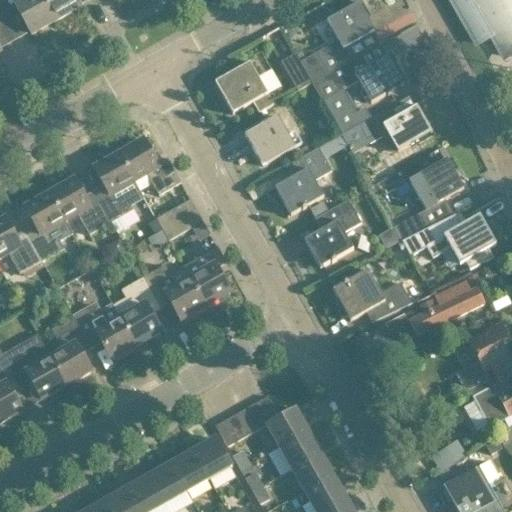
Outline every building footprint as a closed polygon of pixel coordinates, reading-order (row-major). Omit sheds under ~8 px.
[(0,0),(0,16),(4,24),(3,21),(13,15),(4,0),(0,0)] [(32,36),(56,22),(43,0),(22,0),(14,5),(32,36)] [(43,0),(56,22),(81,8),(79,5),(75,0),(43,0)] [(511,0),(451,0),(477,45),(492,36),(504,57),(511,52),(511,0)] [(295,56),(312,86),(361,58),(368,54),(368,53),(364,55),(363,55),(357,58),(350,47),(374,33),(368,23),(370,18),(362,4),(357,2),(349,7),(347,12),(328,23),(339,42),(300,64),(296,56),(295,56)] [(282,64),(299,93),(312,86),(295,56),(282,64)] [(367,69),(361,58),(312,86),(342,137),(360,127),(368,122),(362,112),(358,115),(353,118),(340,94),(344,91),(358,83),(363,92),(371,106),(384,98),(387,96),(388,98),(392,96),(391,94),(404,86),(388,57),(367,69)] [(274,107),(260,82),(250,65),(220,82),(227,94),(222,97),(233,116),(258,102),(263,111),(259,114),(259,115),(274,107)] [(383,113),(368,122),(360,127),(368,141),(380,134),(385,131),(391,142),(398,154),(415,144),(432,134),(417,108),(402,116),(396,119),(390,109),(383,113)] [(288,138),(277,119),(262,127),(245,137),(263,168),(302,146),(295,134),(288,138)] [(141,144),(119,156),(134,184),(147,177),(159,198),(181,185),(167,161),(157,167),(143,142),(140,143),(141,144)] [(312,154),(300,161),(299,161),(292,165),(298,177),(292,180),(275,190),(291,218),(302,211),(303,212),(324,200),(314,183),(332,173),(325,161),(319,150),(312,154)] [(106,163),(94,169),(103,185),(108,193),(97,199),(111,224),(134,212),(131,206),(143,199),(134,184),(119,156),(106,164),(106,163)] [(421,176),(408,183),(425,213),(420,216),(428,230),(447,221),(454,217),(445,202),(447,201),(448,200),(457,195),(464,191),(447,161),(437,167),(430,171),(421,176)] [(71,183),(49,196),(65,224),(78,217),(89,237),(111,224),(97,199),(87,205),(73,181),(71,183)] [(36,202),(25,209),(33,223),(38,232),(28,238),(42,264),(42,263),(63,251),(59,243),(72,236),(65,224),(49,196),(37,203),(36,202)] [(191,202),(180,208),(156,222),(162,232),(197,212),(191,202)] [(322,218),(328,229),(305,242),(320,270),(331,264),(332,265),(336,262),(336,261),(353,251),(344,236),(361,226),(348,202),(329,213),(322,217),(315,221),(316,222),(322,218)] [(322,217),(329,213),(324,205),(311,212),(315,221),(322,217)] [(168,244),(193,230),(203,224),(197,212),(162,232),(168,244)] [(420,216),(395,230),(402,243),(428,230),(420,216)] [(428,230),(402,243),(411,259),(427,249),(433,260),(434,260),(436,259),(441,256),(450,250),(460,266),(465,263),(470,271),(494,260),(488,250),(495,246),(479,218),(461,229),(455,218),(454,217),(447,221),(428,230)] [(0,260),(8,255),(20,276),(42,264),(28,238),(17,244),(4,221),(1,222),(2,223),(0,224),(0,260)] [(392,229),(378,238),(385,250),(399,242),(392,229)] [(112,245),(110,250),(115,259),(127,252),(120,240),(112,245)] [(183,269),(189,281),(205,309),(218,301),(219,302),(230,296),(216,270),(225,265),(225,266),(227,265),(218,250),(217,250),(219,255),(208,261),(208,260),(200,264),(198,261),(183,269)] [(205,309),(189,281),(183,269),(170,277),(165,267),(143,280),(157,306),(168,299),(182,323),(184,322),(184,321),(205,309)] [(344,285),(333,292),(338,300),(335,301),(341,320),(348,318),(351,323),(366,314),(378,308),(383,317),(411,304),(400,284),(381,295),(368,272),(344,285)] [(479,284),(476,278),(467,282),(470,289),(479,284)] [(111,306),(112,308),(135,348),(149,341),(161,335),(147,311),(157,306),(143,280),(120,293),(124,301),(113,307),(112,305),(111,306)] [(379,337),(371,341),(378,356),(378,357),(417,338),(485,306),(477,290),(471,293),(466,283),(448,291),(435,297),(440,308),(409,323),(406,315),(386,325),(387,327),(389,332),(379,337)] [(438,308),(435,301),(422,307),(425,314),(438,308)] [(135,348),(112,308),(111,306),(101,311),(97,304),(76,315),(77,318),(74,320),(88,345),(99,339),(112,362),(115,361),(114,360),(135,348)] [(420,309),(407,315),(410,322),(423,316),(420,309)] [(63,353),(50,360),(66,388),(79,380),(80,381),(91,374),(78,350),(88,345),(74,320),(52,332),(63,353)] [(480,365),(458,377),(467,393),(469,392),(485,385),(492,399),(511,390),(510,388),(498,366),(511,359),(511,341),(509,343),(501,327),(487,334),(470,344),(469,344),(480,365)] [(365,362),(378,356),(371,341),(368,334),(355,339),(365,362)] [(25,346),(4,359),(18,384),(29,378),(43,402),(45,400),(66,388),(50,360),(37,367),(25,346)] [(8,390),(18,384),(4,359),(0,360),(0,425),(10,419),(10,420),(22,414),(8,390)] [(475,403),(463,409),(477,434),(488,428),(489,430),(504,422),(511,417),(511,387),(510,388),(511,390),(492,399),(485,385),(469,392),(473,399),(475,403)] [(387,408),(395,424),(426,409),(419,393),(417,393),(389,407),(387,408)] [(257,404),(269,426),(281,419),(268,398),(257,404)] [(267,427),(269,426),(257,404),(247,410),(259,432),(267,427)] [(247,410),(236,416),(249,437),(259,432),(247,410)] [(308,433),(296,411),(281,419),(269,426),(267,427),(280,449),(308,433)] [(238,443),(249,437),(236,416),(226,422),(238,443)] [(238,443),(226,422),(215,428),(228,449),(238,443)] [(280,449),(292,471),(321,455),(308,433),(280,449)] [(194,452),(210,482),(232,469),(216,440),(194,452)] [(438,452),(442,466),(456,461),(452,448),(438,452)] [(194,452),(172,465),(188,494),(210,482),(194,452)] [(233,459),(240,471),(250,466),(243,453),(233,459)] [(333,477),(321,455),(292,471),(305,493),(333,477)] [(503,511),(488,485),(498,479),(489,462),(478,468),(462,478),(444,488),(458,511),(503,511)] [(166,506),(188,494),(172,465),(150,477),(166,506)] [(253,472),(250,466),(240,471),(244,477),(253,472)] [(246,481),(253,494),(262,488),(255,475),(246,481)] [(150,477),(128,490),(139,511),(156,511),(166,506),(150,477)] [(305,493),(315,511),(322,511),(346,499),(333,477),(305,493)] [(270,501),(262,488),(253,494),(260,506),(270,501)] [(110,511),(139,511),(128,490),(106,502),(110,511)] [(353,511),(346,499),(322,511),(353,511)] [(110,511),(106,502),(88,511),(110,511)]
